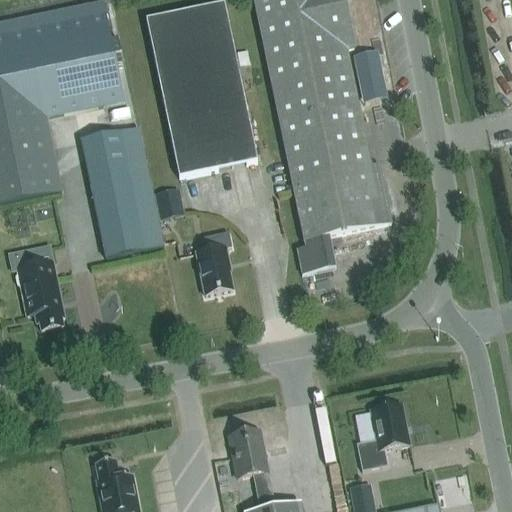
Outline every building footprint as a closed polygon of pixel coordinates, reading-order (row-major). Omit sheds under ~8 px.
[(253,0),(306,251),(297,253),(302,278),(335,271),(329,240),(390,227),(378,168),(370,170),(346,53),(354,52),(343,0),(253,0)] [(0,209),(62,196),(46,123),(125,106),(103,5),(0,27),(0,209)] [(224,8),(146,25),(179,183),(257,166),(224,8)] [(369,12),(362,14),(364,26),(372,24),(369,12)] [(247,55),(237,57),(239,70),(250,68),(247,55)] [(106,262),(145,254),(164,250),(139,132),(120,136),(81,144),(106,262)] [(155,198),(160,224),(184,219),(179,194),(155,198)] [(204,241),(207,255),(196,257),(205,300),(232,294),(224,253),(232,251),(229,236),(204,241)] [(42,334),(63,330),(62,322),(65,321),(53,266),(18,273),(18,277),(16,281),(18,288),(21,290),(27,319),(35,318),(37,327),(40,326),(42,334)] [(410,450),(402,408),(370,414),(376,444),(356,448),(362,475),(388,470),(385,455),(410,450)] [(229,442),(237,482),(267,476),(259,436),(229,442)] [(97,485),(101,511),(138,511),(132,478),(119,481),(115,464),(96,468),(99,485),(97,485)] [(435,479),(423,481),(428,507),(440,504),(435,479)] [(374,511),(370,489),(350,493),(353,511),(374,511)]
